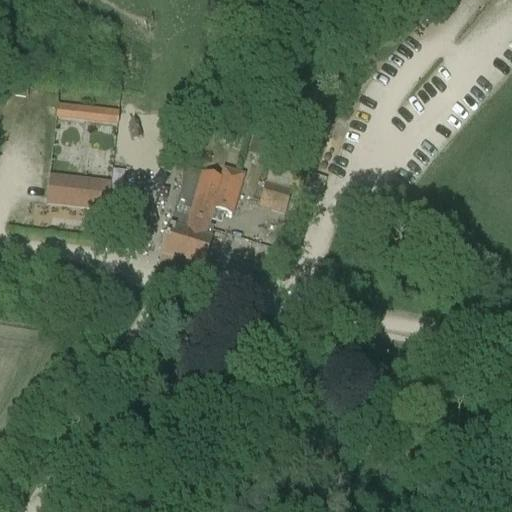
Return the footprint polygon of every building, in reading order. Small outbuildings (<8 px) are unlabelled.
[(14,98),(25,100),(27,88),(15,86),(14,98)] [(117,128),(118,114),(57,107),(55,121),(117,128)] [(232,127),(217,140),(226,149),(240,136),(232,127)] [(293,151),(319,161),(326,142),(300,133),(293,151)] [(274,145),(252,138),(247,156),(268,162),(274,145)] [(300,199),(306,175),(269,165),(257,210),(283,217),(288,196),(300,199)] [(168,230),(166,237),(160,257),(201,269),(206,252),(209,243),(204,241),(212,213),(231,218),(243,179),(223,173),(220,183),(202,177),(188,222),(173,217),(169,230),(168,230)] [(106,215),(109,195),(110,186),(48,179),(48,187),(45,207),(106,215)] [(254,248),(249,257),(260,263),(264,254),(254,248)]
